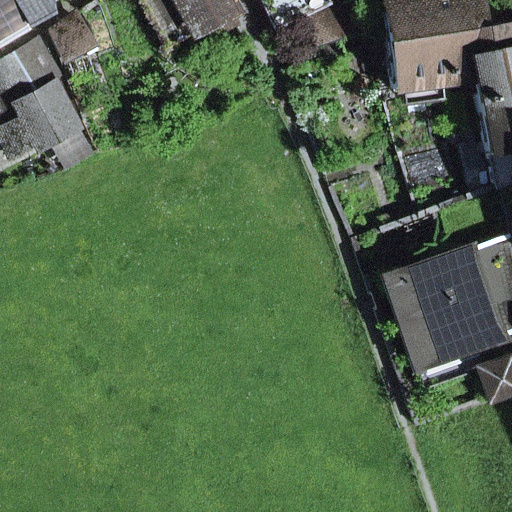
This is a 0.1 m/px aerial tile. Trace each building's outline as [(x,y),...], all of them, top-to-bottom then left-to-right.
[(0,0),(0,34),(45,9),(45,0),(0,0)] [(173,0),(145,0),(170,45),(192,34),(173,0)] [(212,36),(235,24),(221,0),(173,0),(192,34),(206,26),(212,36)] [(256,0),(272,32),(297,21),(330,5),(328,0),(256,0)] [(363,24),(359,0),(341,0),(330,5),(297,21),(310,48),(363,24)] [(469,77),(511,68),(511,33),(495,22),(482,24),(478,0),(376,0),(391,89),(398,88),(438,82),(469,77)] [(55,49),(81,33),(71,16),(48,31),(55,49)] [(10,104),(33,92),(46,84),(56,78),(36,42),(0,63),(0,126),(18,118),(10,104)] [(473,96),(494,190),(511,183),(511,68),(469,77),(477,95),(473,96)] [(401,105),(440,99),(438,82),(398,88),(401,105)] [(29,151),(70,129),(46,84),(33,92),(10,104),(18,118),(0,126),(0,136),(10,156),(27,147),(29,151)] [(465,252),(495,338),(511,332),(511,239),(511,237),(465,252)] [(412,366),(495,338),(465,252),(383,280),(412,366)] [(474,369),(485,402),(511,393),(511,362),(510,357),(474,369)]
